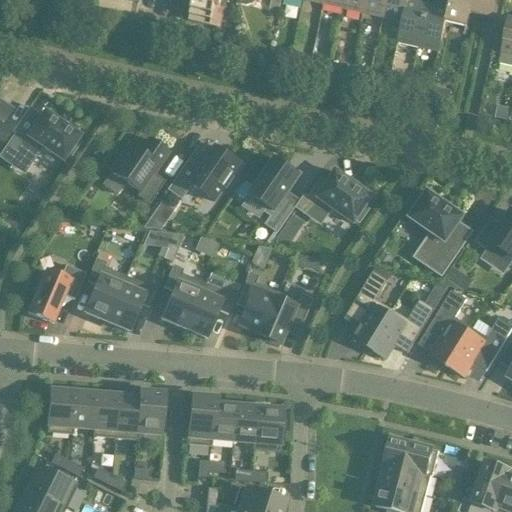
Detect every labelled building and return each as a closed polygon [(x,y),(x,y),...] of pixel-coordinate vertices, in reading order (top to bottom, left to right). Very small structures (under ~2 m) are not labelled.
[(193,0),(188,22),(219,29),(224,9),(220,8),(221,0),(236,0),(236,3),(240,7),(246,8),(251,6),(252,2),(254,3),(254,0),(271,0),(269,11),(279,14),(282,0),(193,0)] [(323,0),(322,6),(342,10),(344,0),(323,0)] [(344,0),(342,10),(362,15),(365,0),(344,0)] [(365,0),(362,15),(382,19),(386,0),(365,0)] [(386,0),(382,19),(401,23),(406,0),(386,0)] [(406,0),(401,23),(397,44),(417,48),(426,6),(419,5),(420,0),(406,0)] [(435,0),(434,8),(426,6),(417,48),(439,53),(445,23),(444,23),(449,0),(435,0)] [(479,16),(482,0),(449,0),(444,23),(445,23),(466,28),(469,14),(479,16)] [(482,0),(479,16),(491,19),(495,0),(482,0)] [(511,21),(508,20),(498,64),(511,67),(511,21)] [(0,128),(10,114),(0,106),(0,128)] [(79,138),(44,114),(33,129),(24,122),(0,156),(0,159),(10,166),(20,151),(33,160),(41,149),(62,163),(67,156),(70,158),(80,144),(76,141),(79,138)] [(153,175),(167,154),(149,141),(141,152),(130,145),(110,173),(139,194),(137,198),(149,206),(164,183),(153,175)] [(203,166),(190,157),(166,191),(180,201),(191,187),(214,203),(224,189),(226,191),(235,177),(233,176),(240,165),(215,148),(203,166)] [(284,200),(299,179),(274,161),(249,197),(267,210),(263,216),(269,220),(264,227),(276,236),(296,208),(284,200)] [(305,196),(295,209),(307,218),(314,208),(328,217),(333,210),(354,225),(356,222),(360,225),(369,211),(365,209),(372,199),(336,174),(329,184),(321,179),(308,198),(305,196)] [(409,219),(431,234),(422,246),(436,256),(429,266),(444,276),(465,244),(452,235),(464,217),(427,192),(424,197),(421,196),(411,210),(414,212),(409,219)] [(178,250),(181,235),(166,232),(171,207),(154,203),(146,244),(178,250)] [(511,214),(498,233),(487,226),(474,246),(509,269),(511,264),(511,214)] [(299,254),(297,266),(321,269),(323,258),(299,254)] [(84,315),(106,324),(125,279),(103,269),(105,265),(95,261),(85,283),(95,287),(84,315)] [(465,291),(473,279),(453,266),(445,278),(465,291)] [(27,315),(51,325),(63,297),(73,301),(84,275),(65,267),(60,279),(45,273),(27,315)] [(183,331),(202,285),(180,275),(182,271),(172,267),(163,289),(173,293),(161,321),(183,331)] [(260,337),(279,294),(257,284),(260,278),(250,273),(240,296),(250,300),(238,327),(260,337)] [(368,350),(392,311),(376,302),(387,283),(372,274),(346,318),(359,326),(350,340),(354,342),(351,345),(363,352),(365,349),(368,350)] [(147,288),(125,279),(106,324),(128,334),(140,306),(149,310),(159,288),(149,283),(147,288)] [(225,294),(202,285),(183,331),(205,340),(217,312),(227,316),(236,294),(226,290),(225,294)] [(444,367),(446,368),(470,329),(455,320),(466,302),(451,293),(425,335),(438,343),(429,358),(433,360),(430,363),(442,370),(444,367)] [(299,303),(279,294),(260,337),(267,340),(266,343),(278,349),(280,345),(282,346),(294,319),(304,323),(314,300),(303,295),(299,303)] [(392,311),(368,350),(385,361),(394,347),(407,355),(434,311),(419,302),(408,321),(392,311)] [(486,339),(470,329),(446,368),(464,379),(473,365),(486,373),(511,330),(511,328),(498,320),(486,339)] [(71,436),(74,395),(50,393),(48,412),(47,412),(46,422),(47,422),(46,434),(71,436)] [(140,395),(136,442),(137,442),(138,435),(159,437),(163,397),(159,396),(159,395),(152,394),(152,396),(140,395)] [(74,395),(71,436),(72,437),(73,429),(93,431),(92,438),(93,438),(96,397),(74,395)] [(118,399),(114,440),(136,442),(140,395),(139,395),(139,401),(118,399)] [(96,397),(93,438),(114,440),(118,399),(96,397)] [(209,448),(213,401),(201,400),(202,398),(195,398),(194,399),(191,399),(187,446),(209,448)] [(231,443),(234,409),(214,407),(214,401),(213,401),(209,448),(210,448),(211,441),(231,443)] [(234,409),(231,443),(252,445),(252,452),(253,452),(256,411),(234,409)] [(256,411),(253,452),(277,454),(279,442),(280,442),(281,432),(279,432),(281,413),(256,411)] [(391,441),(384,465),(432,478),(439,454),(391,441)] [(50,465),(64,472),(69,463),(54,456),(50,465)] [(83,470),(69,463),(64,472),(79,479),(83,470)] [(206,479),(208,464),(198,463),(197,479),(206,479)] [(224,465),(208,464),(206,479),(207,479),(207,473),(224,474),(224,465)] [(494,511),(509,473),(486,464),(471,505),(490,511),(494,511)] [(432,478),(384,465),(384,466),(386,467),(380,487),(425,498),(431,478),(432,479),(432,478)] [(459,486),(464,471),(454,467),(449,482),(459,486)] [(39,470),(28,492),(65,511),(76,489),(39,470)] [(107,486),(111,477),(97,470),(92,479),(107,486)] [(149,482),(149,471),(133,470),(133,480),(149,482)] [(234,482),(250,483),(251,473),(235,472),(234,482)] [(251,473),(250,483),(267,484),(268,474),(251,473)] [(494,511),(511,511),(511,477),(509,476),(510,473),(509,473),(494,511)] [(111,477),(107,486),(121,494),(126,484),(111,477)] [(388,511),(421,511),(425,498),(380,487),(375,508),(388,511)] [(206,502),(216,503),(217,490),(207,489),(206,502)] [(232,511),(235,511),(281,511),(285,504),(239,489),(232,511)] [(453,489),(448,504),(457,507),(462,492),(453,489)] [(18,511),(64,511),(65,511),(28,492),(18,511)] [(215,511),(216,503),(206,502),(205,511),(215,511)]
